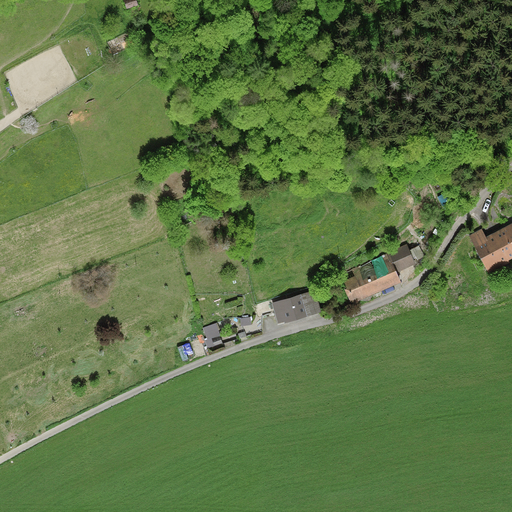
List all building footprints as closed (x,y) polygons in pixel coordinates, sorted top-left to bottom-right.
[(485,268),(511,253),(511,226),(486,241),(480,231),(469,236),(475,249),(466,253),(475,272),(484,267),(486,270),(487,270),(485,268)] [(407,230),(399,236),(404,243),(412,236),(407,230)] [(413,263),(404,245),(386,253),(394,272),(413,263)] [(351,300),(398,280),(394,272),(386,253),(339,274),(351,300)] [(286,321),(285,319),(318,310),(313,292),(312,292),(311,288),(306,290),(307,294),(284,301),(283,299),(272,303),(278,323),(286,321)] [(204,328),(211,346),(220,342),(213,324),(204,328)] [(135,374),(124,380),(128,387),(139,381),(135,374)]
